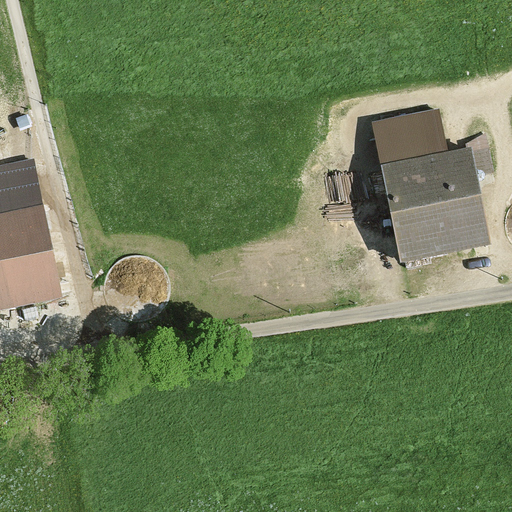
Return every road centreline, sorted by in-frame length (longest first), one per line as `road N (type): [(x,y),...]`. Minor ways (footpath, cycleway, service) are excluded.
road 1 (unclassified): [(511,292),(0,372)]
road 2 (track): [(95,357),(15,0)]
